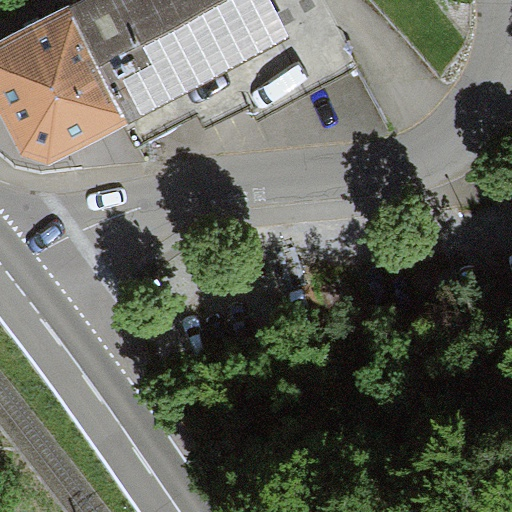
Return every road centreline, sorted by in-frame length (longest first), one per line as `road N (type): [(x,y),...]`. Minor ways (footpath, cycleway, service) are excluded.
road 1 (residential): [(504,77),(477,116),(394,175),(121,212),(10,272)]
road 2 (primary): [(10,272),(179,511)]
